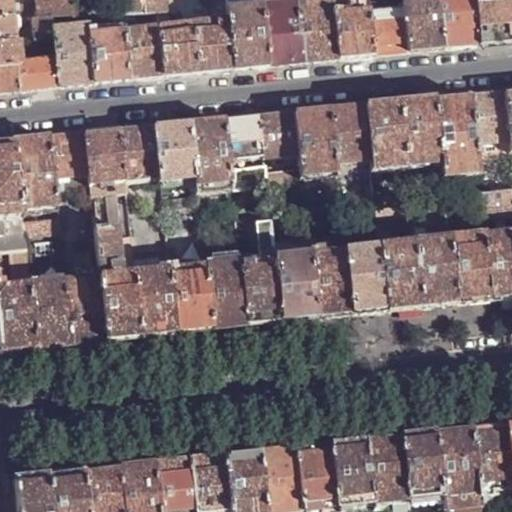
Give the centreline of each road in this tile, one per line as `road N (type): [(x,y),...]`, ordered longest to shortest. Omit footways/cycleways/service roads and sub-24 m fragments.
road 1 (residential): [(511,357),(108,399),(77,390),(0,398)]
road 2 (residential): [(511,70),(0,121)]
